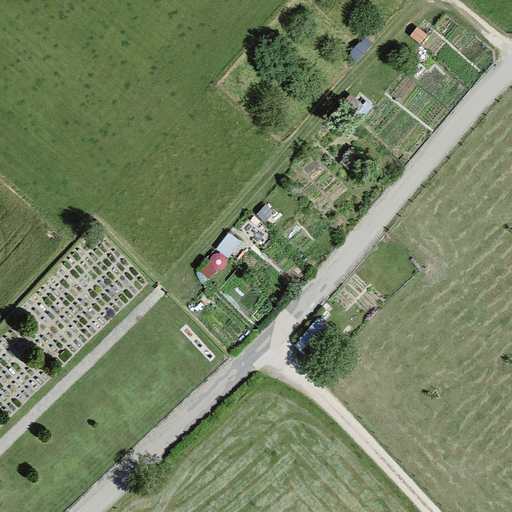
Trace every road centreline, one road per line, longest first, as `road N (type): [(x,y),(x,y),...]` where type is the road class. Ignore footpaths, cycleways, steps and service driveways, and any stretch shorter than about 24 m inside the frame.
road 1 (residential): [(87,511),(273,343),(511,67)]
road 2 (track): [(441,511),(273,343)]
